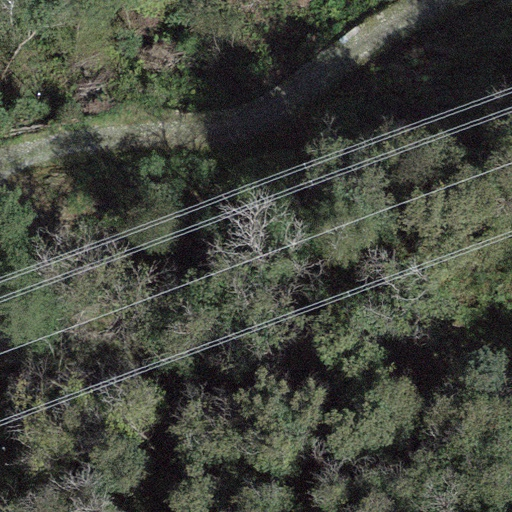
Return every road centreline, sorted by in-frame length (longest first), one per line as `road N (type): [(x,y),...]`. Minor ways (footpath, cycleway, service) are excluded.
road 1 (track): [(0,339),(511,355)]
road 2 (track): [(428,0),(252,122),(215,133),(87,141),(0,167)]
